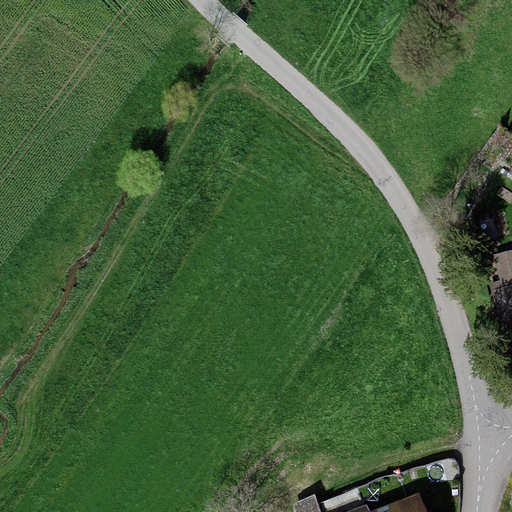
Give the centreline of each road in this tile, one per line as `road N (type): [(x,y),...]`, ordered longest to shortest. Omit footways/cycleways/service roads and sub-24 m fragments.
road 1 (track): [(0,430),(208,108),(233,97),(267,103),(341,154),(374,162)]
road 2 (unclassified): [(206,0),(374,162),(402,201),(434,267),(490,442)]
